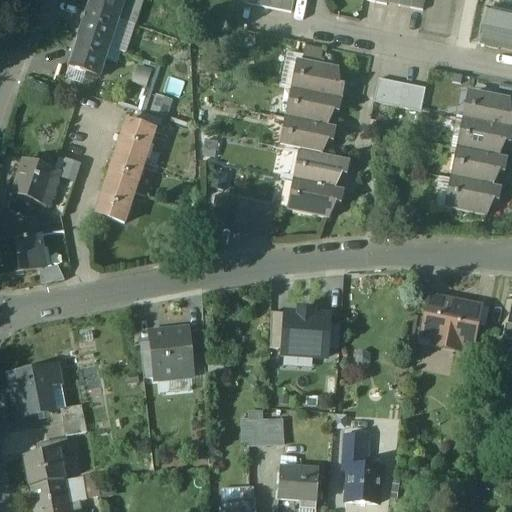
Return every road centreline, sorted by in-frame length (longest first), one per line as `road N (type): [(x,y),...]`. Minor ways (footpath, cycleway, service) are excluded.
road 1 (residential): [(81,301),(373,253),(511,260)]
road 2 (residential): [(511,71),(239,15)]
road 3 (residential): [(81,301),(72,225),(103,120)]
